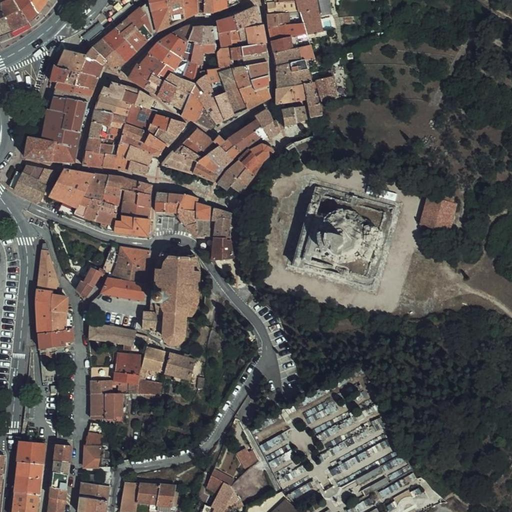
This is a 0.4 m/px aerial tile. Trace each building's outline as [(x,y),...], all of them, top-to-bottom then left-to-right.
[(0,33),(6,31),(15,27),(24,23),(27,21),(15,0),(4,0),(0,2),(0,33)] [(32,17),(36,13),(37,11),(29,0),(15,0),(27,21),(32,17)] [(29,0),(37,11),(46,0),(29,0)] [(185,19),(182,0),(150,0),(150,1),(147,3),(146,4),(142,8),(146,14),(139,20),(154,37),(159,32),(167,28),(175,24),(183,20),(185,19)] [(182,0),(185,19),(199,13),(199,1),(199,0),(182,0)] [(205,13),(212,13),(214,12),(214,0),(205,0),(206,1),(205,13)] [(214,0),(214,12),(227,8),(228,0),(214,0)] [(295,0),(288,0),(267,4),(268,9),(268,14),(297,10),(295,0)] [(300,24),(304,36),(305,39),(327,37),(326,33),(322,33),(318,16),(316,0),(295,0),(297,10),(300,24)] [(239,30),(262,25),(256,7),(245,12),(243,10),(234,14),(235,16),(234,17),(239,30)] [(145,31),(151,39),(154,37),(139,20),(146,14),(142,8),(129,19),(142,34),(145,31)] [(297,10),(268,14),(270,29),(300,24),(297,10)] [(219,35),(239,30),(234,17),(227,19),(217,21),(219,35)] [(138,52),(148,42),(142,34),(129,19),(116,29),(138,52)] [(195,28),(193,24),(173,34),(186,56),(191,55),(195,28)] [(300,24),(270,29),(272,41),(304,36),(300,24)] [(242,39),(264,33),(263,30),(262,26),(262,25),(239,30),(242,39)] [(204,28),(206,54),(214,53),(215,52),(216,51),(217,50),(216,43),(214,27),(208,27),(204,28)] [(180,64),(187,74),(192,81),(206,72),(205,71),(204,72),(204,54),(206,54),(204,28),(200,28),(195,28),(191,55),(186,56),(180,64)] [(110,34),(132,57),(138,52),(116,29),(110,34)] [(224,49),(224,54),(232,52),(245,48),(242,39),(239,30),(219,35),(222,49),(224,49)] [(142,34),(148,42),(151,39),(145,31),(142,34)] [(245,48),(266,43),(264,33),(242,39),(245,48)] [(127,63),(130,60),(132,57),(110,34),(104,40),(127,63)] [(186,56),(173,34),(160,44),(180,64),(186,56)] [(275,54),(307,48),(305,39),(304,36),(272,41),(275,54)] [(111,67),(116,72),(123,66),(127,63),(104,40),(92,49),(111,67)] [(232,52),(236,67),(244,66),(267,60),(266,43),(245,48),(232,52)] [(180,64),(160,44),(150,55),(171,75),(180,64)] [(277,63),(277,66),(301,61),(311,60),(307,48),(275,54),(277,63)] [(80,65),(102,71),(104,66),(94,58),(88,54),(75,53),(66,52),(64,55),(63,59),(80,65)] [(236,67),(232,52),(224,54),(223,53),(219,53),(221,68),(221,71),(236,67)] [(171,75),(150,55),(141,66),(138,65),(130,79),(146,89),(156,75),(166,80),(171,75)] [(59,68),(74,71),(77,72),(80,65),(63,59),(59,68)] [(248,81),(269,75),(267,60),(244,66),(248,81)] [(294,86),(303,84),(310,83),(301,61),(277,66),(277,69),(278,84),(278,88),(278,89),(294,86)] [(166,80),(159,97),(171,104),(187,74),(180,64),(171,75),(166,80)] [(77,72),(99,78),(102,71),(80,65),(77,72)] [(71,86),(74,71),(59,68),(55,66),(51,82),(53,82),(60,83),(71,86)] [(248,81),(244,66),(236,67),(241,86),(247,104),(249,110),(252,108),(260,104),(269,99),(271,97),(269,92),(269,80),(269,77),(269,75),(248,81)] [(224,80),(236,115),(249,110),(247,104),(241,86),(236,67),(221,71),(224,80)] [(221,80),(224,80),(221,71),(221,68),(205,71),(206,72),(210,83),(221,80)] [(99,78),(77,72),(74,71),(71,86),(94,90),(99,78)] [(196,88),(206,103),(213,116),(218,114),(222,122),(232,117),(221,80),(210,83),(206,72),(192,81),(196,88)] [(196,88),(192,81),(187,74),(171,104),(180,109),(184,111),(196,88)] [(156,75),(146,89),(159,97),(166,80),(156,75)] [(310,83),(316,96),(320,95),(323,101),(337,98),(331,77),(310,83)] [(58,90),(91,97),(94,90),(71,86),(60,83),(58,90)] [(103,94),(124,101),(127,87),(125,86),(116,83),(113,83),(110,89),(105,88),(103,94)] [(316,96),(310,83),(303,84),(308,99),(317,97),(316,96)] [(308,99),(303,84),(294,86),(296,101),(308,99)] [(276,89),(277,104),(296,101),(294,86),(278,89),(276,89)] [(127,87),(124,101),(133,104),(136,90),(128,87),(127,87)] [(197,122),(206,103),(196,88),(184,111),(182,116),(197,122)] [(89,103),(90,99),(91,97),(58,90),(55,98),(56,98),(89,103)] [(147,96),(142,91),(136,90),(133,104),(142,107),(147,96)] [(96,109),(128,122),(133,104),(124,101),(103,94),(102,94),(96,109)] [(151,106),(154,100),(147,96),(142,107),(150,109),(151,106)] [(310,107),(311,118),(323,115),(320,103),(317,97),(308,99),(308,102),(309,105),(310,107)] [(53,110),(85,117),(89,103),(56,98),(53,110)] [(213,128),(215,127),(218,124),(213,116),(206,103),(197,122),(211,129),(213,128)] [(128,122),(150,128),(153,129),(156,115),(157,112),(150,109),(142,107),(133,104),(128,122)] [(290,125),(292,124),(297,124),(295,108),(294,107),(290,107),(289,106),(283,107),(283,109),(280,110),(280,112),(282,111),(285,129),(287,129),(286,125),(290,125)] [(308,119),(305,106),(295,108),(297,124),(308,119)] [(128,122),(96,109),(93,124),(124,136),(128,122)] [(255,119),(265,135),(267,137),(275,132),(278,131),(278,128),(275,129),(273,122),(275,122),(274,120),(271,120),(269,113),(270,112),(270,111),(268,112),(265,109),(254,116),(254,118),(255,119)] [(47,119),(83,125),(85,117),(53,110),(49,110),(47,119)] [(156,115),(153,129),(150,128),(148,138),(158,142),(162,132),(166,133),(172,119),(160,116),(156,115)] [(45,136),(44,141),(66,145),(78,148),(79,142),(81,133),(83,125),(47,119),(46,125),(46,130),(45,133),(45,136)] [(166,133),(178,136),(185,127),(186,125),(187,123),(172,119),(166,133)] [(259,136),(261,138),(265,135),(255,119),(251,122),(233,134),(235,137),(239,135),(246,145),(259,136)] [(148,138),(150,128),(128,122),(124,136),(124,137),(162,151),(164,147),(166,145),(158,142),(148,138)] [(122,146),(124,137),(124,136),(93,124),(91,133),(90,137),(122,146)] [(211,139),(198,129),(189,138),(214,154),(219,149),(221,147),(214,142),(211,139)] [(158,142),(166,145),(168,147),(171,144),(178,136),(166,133),(162,132),(158,142)] [(214,142),(221,147),(226,142),(223,140),(219,136),(214,142)] [(88,148),(87,152),(106,156),(119,159),(122,146),(90,137),(88,148)] [(122,146),(136,150),(153,155),(158,157),(160,154),(162,151),(124,137),(122,146)] [(40,160),(43,141),(30,138),(26,158),(40,160)] [(214,154),(189,138),(187,141),(183,145),(209,160),(214,154)] [(219,149),(233,161),(241,152),(236,146),(231,140),(232,139),(231,138),(227,141),(226,142),(221,147),(219,149)] [(65,154),(66,145),(44,141),(43,141),(40,160),(60,162),(63,162),(65,154)] [(65,154),(77,155),(78,148),(66,145),(65,154)] [(176,152),(199,164),(203,167),(209,160),(183,145),(176,152)] [(239,160),(240,161),(247,168),(254,176),(262,164),(274,152),(270,148),(263,145),(250,151),(249,150),(239,160)] [(128,170),(136,150),(122,146),(119,159),(106,156),(103,168),(115,169),(128,170)] [(233,161),(219,149),(214,154),(229,164),(233,161)] [(136,150),(128,170),(147,173),(149,166),(150,164),(153,157),(153,155),(136,150)] [(164,166),(194,176),(194,175),(199,164),(176,152),(174,151),(163,165),(163,168),(164,168),(164,166)] [(87,152),(86,156),(84,166),(103,168),(106,156),(87,152)] [(77,155),(65,154),(63,162),(64,162),(75,163),(76,159),(77,155)] [(224,168),(227,166),(229,164),(214,154),(209,160),(224,168)] [(224,168),(209,160),(203,167),(219,176),(221,173),(224,168)] [(228,171),(236,178),(247,168),(240,161),(238,163),(228,171)] [(219,176),(203,167),(199,164),(194,175),(215,183),(217,179),(219,176)] [(43,169),(44,169),(42,169),(40,168),(29,165),(16,188),(15,189),(29,196),(43,169)] [(23,172),(15,188),(16,188),(29,165),(27,165),(23,172)] [(236,178),(247,186),(255,176),(254,176),(247,168),(236,178)] [(29,196),(41,201),(56,171),(43,169),(29,196)] [(64,169),(52,190),(49,197),(63,202),(79,172),(64,169)] [(15,188),(23,172),(19,170),(11,186),(15,188)] [(243,194),(244,191),(247,186),(236,178),(228,171),(218,185),(228,191),(231,186),(243,195),(243,194)] [(79,172),(63,202),(61,207),(74,213),(84,192),(93,174),(79,172)] [(280,264),(370,289),(395,198),(304,173),(280,264)] [(93,195),(101,175),(93,174),(84,192),(93,195)] [(93,195),(84,192),(74,213),(82,216),(90,219),(96,221),(101,201),(104,189),(108,177),(105,176),(101,175),(93,195)] [(108,177),(104,189),(120,194),(123,177),(109,175),(108,177)] [(150,194),(152,185),(128,179),(126,189),(150,194)] [(120,195),(120,194),(104,189),(101,201),(110,203),(117,206),(118,202),(119,199),(120,195)] [(124,202),(150,206),(150,194),(126,189),(124,202)] [(155,211),(176,212),(179,212),(180,208),(184,193),(176,192),(176,197),(157,196),(156,201),(155,205),(155,209),(155,211)] [(196,214),(196,202),(197,198),(199,199),(200,198),(184,193),(180,208),(196,214)] [(424,226),(452,235),(460,206),(456,205),(456,201),(451,196),(443,194),(436,196),(435,199),(431,199),(424,226)] [(101,201),(96,221),(102,222),(106,223),(107,218),(110,203),(101,201)] [(148,218),(150,206),(124,202),(121,216),(123,216),(148,218)] [(209,220),(210,206),(209,206),(206,205),(196,202),(196,214),(195,220),(209,220)] [(117,206),(110,203),(107,218),(116,221),(116,219),(116,216),(117,209),(117,206)] [(74,213),(61,207),(60,209),(59,210),(73,215),(74,213)] [(181,221),(187,227),(189,229),(192,231),(195,230),(195,220),(196,214),(180,208),(179,212),(176,212),(177,215),(178,217),(179,219),(181,221)] [(230,219),(230,216),(231,213),(214,208),(213,213),(212,220),(215,220),(216,218),(230,220),(230,219)] [(123,216),(122,222),(115,223),(115,225),(114,230),(114,231),(147,235),(148,218),(123,216)] [(215,220),(214,225),(213,236),(225,237),(227,229),(228,226),(230,220),(216,218),(215,220)] [(209,220),(195,220),(195,230),(197,230),(197,232),(197,236),(208,236),(209,230),(209,220)] [(225,239),(225,237),(213,236),(213,241),(213,246),(221,245),(222,259),(232,257),(230,245),(229,239),(225,239)] [(43,242),(42,250),(38,284),(55,286),(57,287),(59,281),(47,241),(43,242)] [(117,261),(121,245),(118,243),(111,242),(105,259),(117,261)] [(148,266),(151,250),(121,245),(117,261),(148,266)] [(213,261),(213,260),(222,259),(221,245),(213,246),(212,257),(210,257),(210,260),(213,261)] [(187,316),(192,316),(194,313),(196,309),(198,306),(199,301),(200,272),(200,268),(199,264),(198,261),(196,254),(189,256),(171,254),(164,252),(160,258),(158,265),(156,289),(153,289),(152,303),(152,311),(147,311),(145,311),(144,327),(165,328),(165,330),(165,332),(166,335),(167,338),(167,339),(169,341),(170,342),(172,343),(174,343),(176,343),(178,343),(179,342),(181,341),(183,340),(184,338),(185,336),(185,334),(187,316)] [(112,276),(117,261),(105,259),(101,271),(101,272),(109,276),(112,276)] [(112,276),(145,282),(148,266),(117,261),(112,276)] [(96,282),(101,272),(101,271),(92,266),(84,281),(82,280),(77,290),(84,299),(90,291),(96,282)] [(145,282),(112,276),(109,276),(101,291),(142,298),(145,282)] [(38,288),(37,299),(39,330),(53,329),(52,307),(57,308),(59,294),(53,293),(54,290),(38,288)] [(52,307),(53,329),(67,327),(67,307),(68,296),(59,294),(57,308),(52,307)] [(136,330),(113,325),(90,322),(88,337),(113,340),(133,344),(136,330)] [(73,326),(67,327),(53,329),(39,330),(40,346),(75,342),(73,326)] [(148,345),(146,356),(143,366),(150,368),(163,370),(168,350),(148,345)] [(141,373),(143,366),(146,356),(119,351),(117,370),(141,373)] [(191,356),(177,353),(172,351),(168,366),(187,371),(191,356)] [(191,356),(187,371),(168,366),(167,368),(166,371),(176,374),(193,378),(198,358),(191,356)] [(148,378),(150,368),(143,366),(141,373),(141,377),(148,378)] [(112,379),(113,369),(93,367),(93,378),(112,379)] [(120,380),(140,382),(141,377),(141,373),(117,370),(116,380),(120,380)] [(175,378),(191,383),(193,378),(176,374),(175,378)] [(148,378),(141,377),(140,382),(138,392),(155,392),(163,393),(165,381),(148,378)] [(124,391),(124,392),(138,392),(140,382),(120,380),(120,389),(112,389),(113,380),(112,379),(93,378),(94,392),(124,391)] [(124,391),(94,392),(93,417),(117,417),(118,415),(124,415),(124,404),(124,392),(124,391)] [(161,402),(162,399),(163,393),(155,392),(146,399),(161,402)] [(104,445),(105,429),(104,426),(99,424),(91,423),(86,448),(102,449),(102,447),(102,445),(104,445)] [(381,455),(393,449),(388,440),(381,444),(383,448),(379,450),(381,455)] [(21,443),(19,462),(44,465),(46,445),(21,443)] [(57,446),(55,461),(71,463),(72,448),(57,446)] [(102,449),(86,448),(85,468),(114,468),(114,461),(105,460),(105,455),(103,455),(102,449)] [(244,468),(251,464),(258,460),(253,451),(247,454),(244,449),(236,453),(244,468)] [(54,472),(69,475),(71,463),(55,461),(54,472)] [(44,465),(19,462),(17,477),(25,478),(42,480),(44,465)] [(206,471),(224,481),(228,476),(209,465),(206,471)] [(229,499),(233,494),(224,481),(206,471),(205,470),(200,483),(214,491),(229,499)] [(52,487),(67,490),(69,475),(54,472),(52,487)] [(15,493),(40,496),(42,480),(25,478),(24,482),(17,481),(15,493)] [(140,484),(127,482),(121,511),(137,511),(138,504),(140,484)] [(81,497),(108,501),(110,489),(83,484),(81,497)] [(138,504),(151,504),(158,505),(161,485),(140,484),(138,504)] [(172,511),(173,507),(178,507),(180,496),(175,496),(175,492),(176,487),(161,485),(158,505),(157,511),(163,511),(172,511)] [(51,498),(66,500),(67,490),(52,487),(51,498)] [(13,511),(38,511),(40,496),(15,493),(13,511)] [(198,503),(207,507),(210,500),(201,496),(198,503)] [(292,511),(296,510),(281,496),(264,511),(292,511)] [(106,511),(108,501),(81,497),(79,511),(106,511)] [(49,509),(62,511),(64,511),(66,500),(51,498),(49,509)]
